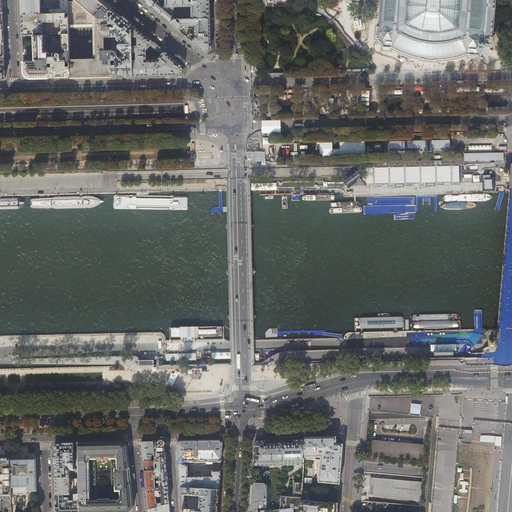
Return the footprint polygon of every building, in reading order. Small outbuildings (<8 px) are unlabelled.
[(40,0),(20,0),(21,3),(21,14),(41,14),(40,0)] [(67,2),(67,0),(59,0),(60,8),(49,9),(49,13),(65,13),(68,13),(67,2)] [(73,0),(74,1),(67,2),(68,13),(68,15),(68,29),(94,28),(95,58),(69,59),(70,77),(91,77),(112,76),(112,64),(112,59),(111,51),(111,46),(110,37),(110,27),(109,23),(108,12),(112,7),(106,2),(103,0),(73,0)] [(174,19),(174,6),(191,6),(192,19),(210,18),(210,12),(210,10),(210,8),(209,0),(191,0),(191,1),(189,1),(188,0),(158,0),(152,8),(160,15),(170,23),(174,19)] [(380,0),(379,27),(376,27),(375,41),(377,42),(377,44),(379,44),(380,45),(381,45),(381,46),(382,46),(382,47),(382,48),(382,49),(382,50),(382,51),(383,51),(383,52),(391,53),(391,52),(391,51),(392,51),(395,52),(398,54),(401,55),(404,57),(407,58),(412,59),(414,60),(418,61),(420,61),(420,62),(425,63),(425,61),(432,61),(432,63),(437,63),(444,62),(450,62),(454,61),(459,60),(463,58),(465,58),(466,57),(467,57),(468,57),(467,57),(467,58),(468,58),(468,59),(476,60),(476,59),(479,59),(479,57),(480,58),(481,60),(483,59),(482,57),(481,58),(479,57),(480,55),(481,52),(479,51),(479,50),(481,49),(483,47),(484,47),(485,49),(487,49),(489,48),(490,50),(489,51),(491,53),(493,51),(491,49),(490,49),(490,48),(492,48),(492,46),(493,46),(494,37),(493,37),(495,0),(380,0)] [(122,15),(112,7),(108,12),(109,23),(112,23),(115,26),(114,27),(113,27),(113,26),(110,27),(110,37),(117,36),(116,37),(116,38),(117,39),(117,40),(118,40),(118,41),(119,41),(120,41),(120,43),(119,43),(119,44),(118,45),(118,46),(119,47),(119,48),(120,49),(120,50),(123,55),(119,57),(115,50),(111,51),(112,59),(115,59),(116,59),(116,61),(115,61),(115,63),(112,64),(112,76),(132,76),(131,31),(131,23),(122,15)] [(65,15),(65,13),(49,13),(41,14),(21,14),(21,25),(22,36),(34,35),(47,34),(47,32),(42,32),(42,22),(61,21),(61,31),(60,31),(59,32),(60,33),(61,33),(68,33),(68,29),(68,15),(65,15)] [(174,19),(170,23),(179,31),(183,26),(195,26),(195,35),(192,35),(190,33),(186,37),(199,47),(205,52),(211,49),(210,30),(210,27),(210,25),(210,18),(192,19),(174,19)] [(153,41),(131,23),(131,31),(132,76),(179,74),(182,72),(183,69),(182,66),(164,51),(157,59),(146,60),(146,50),(152,42),(153,42),(153,41)] [(48,53),(47,34),(34,35),(35,59),(36,59),(37,61),(23,61),(23,68),(23,72),(24,74),(24,75),(25,76),(26,77),(27,78),(29,78),(30,78),(36,78),(49,78),(48,66),(46,66),(46,63),(48,63),(48,53)] [(69,59),(69,51),(66,51),(65,51),(64,52),(64,53),(64,54),(60,54),(60,53),(59,53),(58,53),(48,53),(48,63),(48,66),(49,78),(58,78),(70,77),(69,59)] [(214,165),(217,163),(220,159),(221,155),(221,151),(220,147),(218,144),(215,141),(211,139),(207,138),(203,139),(199,140),(196,143),(194,146),(192,150),(192,154),(193,158),(195,162),(198,165),(202,167),(206,167),(210,167),(214,165)] [(189,339),(224,338),(224,326),(169,327),(169,339),(189,339)] [(425,444),(372,440),(370,457),(428,461),(431,427),(426,427),(425,444)] [(305,441),(304,458),(321,458),(319,483),(340,485),(340,481),(340,475),(343,447),(343,445),(336,444),(336,438),(333,438),(331,438),(305,438),(305,441)] [(222,443),(220,440),(210,441),(189,441),(180,441),(177,444),(179,473),(180,489),(188,489),(188,486),(190,486),(190,489),(219,491),(220,473),(220,472),(213,473),(213,478),(188,478),(187,467),(186,466),(185,465),(183,465),(183,461),(221,461),(222,443)] [(259,466),(282,465),(283,441),(255,442),(253,470),(257,471),(259,469),(259,466)] [(299,441),(283,441),(282,465),(298,465),(300,465),(304,465),(304,458),(305,441),(299,441)] [(144,472),(155,471),(155,459),(154,442),(147,442),(141,442),(143,460),(144,472)] [(155,459),(155,471),(155,477),(155,478),(161,478),(161,482),(159,482),(159,484),(161,484),(161,488),(158,488),(158,485),(156,485),(156,483),(155,483),(155,493),(161,492),(161,496),(162,501),(162,503),(162,507),(169,505),(168,491),(166,461),(165,444),(162,442),(157,442),(156,442),(154,442),(155,459)] [(88,444),(79,444),(79,460),(80,479),(79,479),(79,495),(79,511),(130,511),(133,509),(133,505),(129,470),(127,451),(127,447),(122,443),(117,443),(88,444)] [(79,460),(79,444),(65,444),(58,444),(54,448),(54,464),(55,479),(70,479),(69,472),(66,468),(65,468),(65,467),(66,467),(67,466),(68,465),(68,464),(69,464),(69,468),(72,471),(77,471),(77,469),(74,469),(74,460),(79,460)] [(11,461),(11,464),(11,470),(14,470),(14,474),(12,474),(11,474),(11,488),(29,488),(29,492),(36,491),(36,460),(28,460),(28,458),(17,458),(18,461),(11,461)] [(11,470),(11,464),(0,464),(0,495),(11,495),(11,488),(11,474),(11,470)] [(155,477),(155,471),(144,472),(145,478),(147,502),(148,510),(162,507),(162,503),(161,503),(161,504),(157,504),(156,497),(157,497),(157,498),(160,497),(161,497),(161,496),(161,492),(155,493),(155,483),(155,481),(153,481),(153,478),(155,477)] [(421,481),(370,477),(369,496),(419,500),(419,499),(420,499),(422,482),(421,482),(421,481)] [(67,498),(66,495),(70,495),(70,491),(70,482),(73,482),(73,479),(70,479),(55,479),(55,488),(55,504),(56,510),(56,511),(79,511),(79,495),(74,495),(74,501),(70,501),(70,500),(69,499),(68,498),(67,498)] [(291,496),(281,496),(280,510),(281,510),(294,509),(296,508),(299,508),(301,508),(302,489),(303,481),(294,480),(293,496),(291,496)] [(252,486),(250,511),(259,511),(259,508),(266,508),(266,486),(252,486)] [(188,489),(180,489),(182,503),(182,511),(217,511),(218,505),(219,491),(190,489),(188,489)] [(301,508),(299,508),(298,511),(337,511),(338,504),(329,503),(329,504),(311,502),(311,494),(312,490),(302,489),(301,508)]
